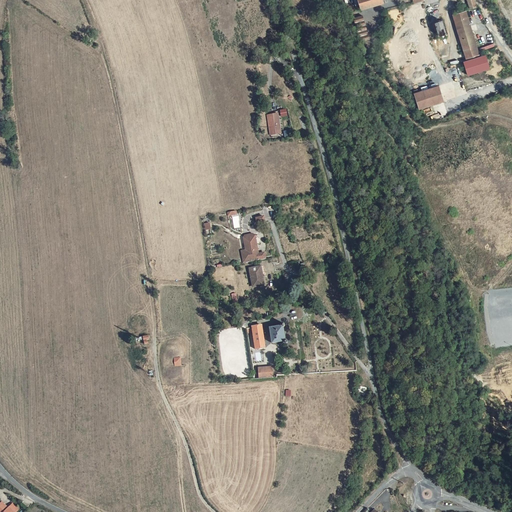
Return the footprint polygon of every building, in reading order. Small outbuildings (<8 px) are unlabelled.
[(357,0),(361,9),(383,2),(382,0),(357,0)] [(475,7),(473,0),(466,0),(469,9),(475,7)] [(477,53),(464,11),(451,15),(464,57),(477,53)] [(353,20),(361,42),(369,39),(361,17),(353,20)] [(446,33),(441,20),(435,22),(439,35),(446,33)] [(462,67),(464,73),(485,67),(482,56),(461,62),(462,67)] [(452,70),(462,67),(461,62),(451,65),(452,70)] [(419,108),(443,101),(439,86),(415,93),(419,108)] [(267,115),(270,135),(280,133),(279,121),(278,114),(272,115),(267,115)] [(257,254),(254,236),(244,237),(246,249),(241,250),(243,263),(248,262),(264,259),(263,253),(257,254)] [(262,284),(261,275),(259,267),(249,269),(252,286),(262,284)] [(285,326),(286,324),(285,322),(281,323),(281,325),(270,327),(273,343),(283,341),(284,344),(286,345),(287,344),(288,344),(288,342),(288,341),(287,340),(285,326)] [(266,348),(262,326),(252,328),(253,334),(255,350),(266,348)] [(258,368),(259,378),(272,378),(271,367),(258,368)] [(13,511),(14,511),(15,511),(20,508),(13,503),(10,507),(9,506),(7,508),(1,502),(0,503),(0,511),(13,511)]
